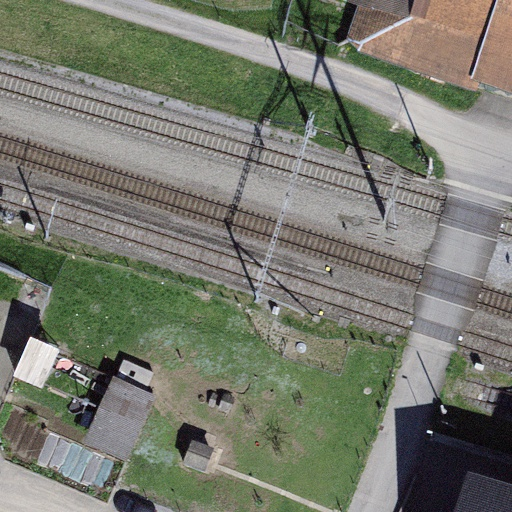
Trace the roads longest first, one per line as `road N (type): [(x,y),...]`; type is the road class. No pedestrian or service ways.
road 1 (track): [(486,145),(298,64),(97,0)]
road 2 (residential): [(370,511),(394,463),(486,145),(511,154)]
